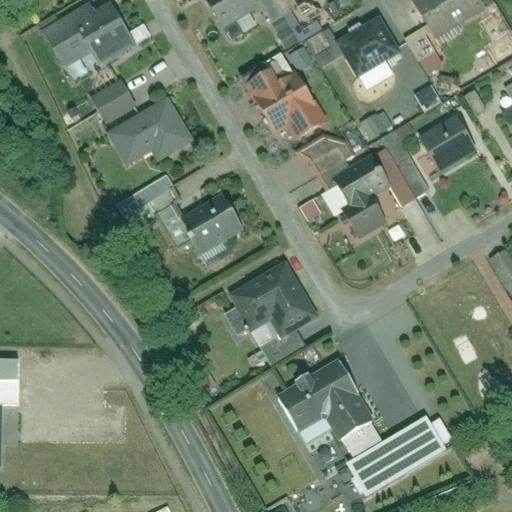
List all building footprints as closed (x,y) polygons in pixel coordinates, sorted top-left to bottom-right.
[(255,0),(208,0),(224,27),(259,7),(255,0)] [(293,2),(291,0),(261,0),(275,22),(297,9),(293,2)] [(481,0),(418,0),(433,24),(440,37),(487,9),(481,0)] [(90,3),(45,30),(68,69),(94,54),(102,68),(138,46),(112,4),(96,13),(90,3)] [(383,17),(340,42),(347,54),(361,77),(404,52),(383,17)] [(314,24),(296,32),(290,20),(273,28),(283,48),(317,31),(314,24)] [(440,37),(433,24),(408,39),(430,75),(454,61),(440,37)] [(326,67),(347,54),(340,42),(331,28),(310,41),(326,67)] [(297,73),(311,65),(301,48),(287,56),(297,73)] [(277,133),(288,126),(298,142),(331,122),(301,72),(282,84),(274,71),(249,86),(277,133)] [(454,77),(444,76),(443,88),(453,89),(454,77)] [(122,81),(94,98),(109,123),(137,107),(122,81)] [(434,86),(418,96),(428,112),(444,103),(434,86)] [(490,110),(478,91),(466,98),(478,117),(490,110)] [(169,99),(109,135),(129,169),(154,154),(159,162),(194,141),(169,99)] [(383,139),(391,134),(378,112),(362,122),(375,144),(383,139)] [(423,139),(443,173),(481,151),(460,117),(423,139)] [(390,150),(418,197),(430,190),(395,131),(391,134),(383,139),(390,150)] [(314,161),(331,193),(341,187),(338,181),(364,166),(350,142),(327,136),(298,152),(314,161)] [(390,150),(375,159),(392,188),(403,206),(418,197),(390,150)] [(389,222),(375,198),(392,188),(375,159),(364,166),(338,181),(341,187),(353,205),(345,210),(346,213),(362,238),(389,222)] [(171,177),(120,207),(135,232),(160,217),(175,208),(186,201),(171,177)] [(353,205),(341,187),(331,193),(326,196),(338,217),(346,213),(345,210),(353,205)] [(316,200),(304,208),(312,221),(324,214),(316,200)] [(195,242),(204,256),(246,231),(230,206),(189,231),(195,242)] [(175,208),(160,217),(180,251),(195,242),(189,231),(175,208)] [(511,258),(508,251),(493,260),(511,291),(511,258)] [(285,261),(229,294),(263,351),(319,318),(285,261)] [(220,388),(204,359),(192,365),(208,395),(220,388)] [(21,364),(0,364),(0,445),(6,446),(5,418),(22,418),(21,364)] [(344,366),(282,403),(302,436),(329,420),(342,442),(374,423),(378,421),(344,366)] [(355,463),(349,467),(369,501),(449,453),(429,419),(387,444),(355,463)] [(374,423),(342,442),(355,463),(387,444),(374,423)]
